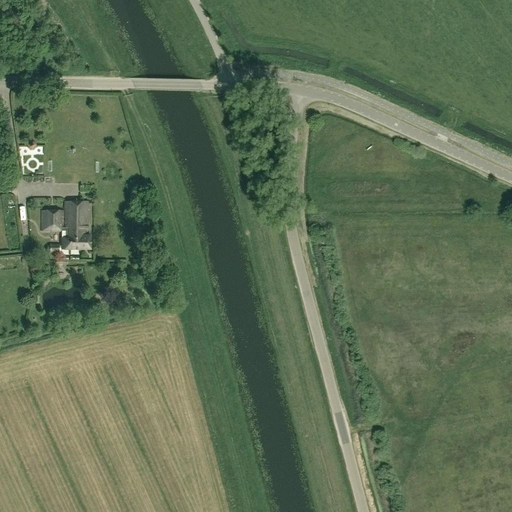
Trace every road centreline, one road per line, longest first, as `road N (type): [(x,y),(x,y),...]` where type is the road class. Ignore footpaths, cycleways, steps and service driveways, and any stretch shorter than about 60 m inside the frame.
road 1 (unclassified): [(364,511),(295,252),(289,188),(296,91)]
road 2 (tertiary): [(511,179),(348,104),(296,91)]
road 3 (tertiary): [(132,85),(0,82)]
